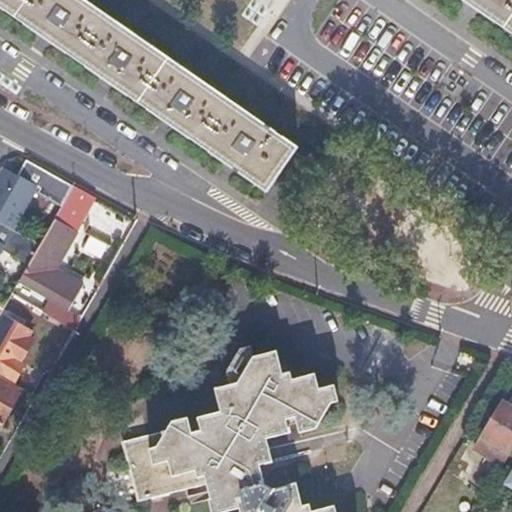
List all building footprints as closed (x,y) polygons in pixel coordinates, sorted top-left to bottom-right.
[(297,146),(86,0),(0,0),(0,6),(45,38),(108,81),(169,123),(231,166),(267,191),(283,168),(295,150),(297,146)] [(511,0),(463,0),(471,6),(511,34),(511,0)] [(311,160),(295,150),(283,168),(292,174),(299,179),(311,160)] [(24,177),(10,169),(0,186),(0,221),(19,232),(40,194),(65,208),(78,186),(33,161),(24,177)] [(57,222),(43,246),(33,265),(25,279),(79,309),(89,292),(61,275),(83,236),(79,234),(99,198),(80,187),(59,223),(57,222)] [(0,265),(8,252),(33,265),(43,246),(19,232),(0,221),(0,265)] [(25,279),(21,285),(75,315),(79,309),(25,279)] [(0,321),(10,304),(0,298),(0,321)] [(7,316),(0,327),(0,346),(20,359),(27,349),(33,339),(28,336),(31,330),(7,316)] [(138,504),(208,487),(210,495),(212,503),(210,504),(211,511),(237,511),(241,511),(240,511),(342,511),(341,504),(315,510),(313,503),(306,505),(299,482),(278,488),(270,484),(264,462),(273,460),(271,453),(270,446),(292,439),(290,430),(298,428),(301,440),(314,437),(329,412),(336,411),(331,395),(317,398),(311,380),(288,385),(286,378),(279,380),(274,357),(259,360),(243,384),(217,390),(223,414),(198,420),(200,426),(191,428),(189,420),(173,424),(165,434),(123,445),(138,504)] [(20,389),(0,377),(0,422),(1,423),(10,406),(20,389)] [(511,450),(511,409),(502,403),(481,438),(510,454),(511,450)]
